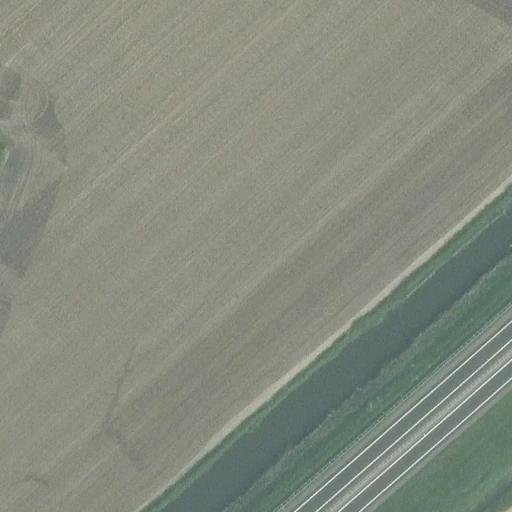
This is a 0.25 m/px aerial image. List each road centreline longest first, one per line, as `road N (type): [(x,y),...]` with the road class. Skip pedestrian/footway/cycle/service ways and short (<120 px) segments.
road 1 (trunk): [(511,336),(315,511)]
road 2 (trunk): [(358,511),(511,376)]
